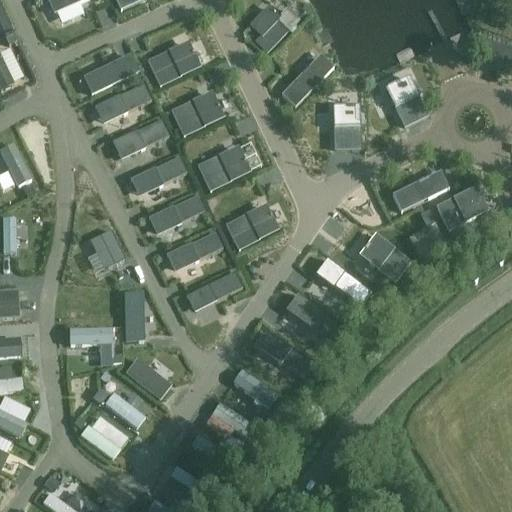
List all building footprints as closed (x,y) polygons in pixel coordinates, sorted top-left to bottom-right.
[(91,0),(51,0),(58,15),(91,0)] [(114,0),(120,13),(150,0),(114,0)] [(488,0),(474,0),(478,10),(491,5),(488,0)] [(0,35),(11,30),(0,6),(0,35)] [(268,9),(249,28),(260,39),(254,45),(267,57),(299,23),(287,11),(279,19),(268,9)] [(12,37),(5,41),(8,48),(16,45),(12,37)] [(511,69),(511,51),(482,41),(476,58),(511,69)] [(188,45),(147,64),(159,90),(200,71),(188,45)] [(0,56),(0,94),(15,86),(0,56)] [(137,75),(130,60),(88,80),(95,95),(137,75)] [(281,97),(295,110),(331,74),(318,60),(281,97)] [(151,104),(143,88),(120,99),(98,109),(105,125),(127,115),(127,116),(151,104)] [(401,134),(422,125),(406,88),(384,98),(401,134)] [(212,95),(171,114),(183,141),(224,121),(212,95)] [(357,109),(332,110),(335,154),(359,153),(357,109)] [(168,140),(161,124),(137,135),(137,134),(115,145),(123,161),(144,151),(144,152),(168,140)] [(13,145),(0,151),(0,155),(17,189),(32,181),(13,145)] [(238,149),(197,169),(210,195),(251,176),(238,149)] [(186,177),(178,161),(155,172),(154,172),(132,182),(140,198),(161,188),(161,189),(186,177)] [(38,162),(35,174),(49,177),(52,165),(38,162)] [(400,214),(446,192),(438,176),(425,183),(424,181),(416,185),(417,187),(392,199),(400,214)] [(486,216),(474,191),(434,210),(446,235),(486,216)] [(233,192),(215,200),(225,221),(242,213),(233,192)] [(204,216),(196,200),(173,211),(173,210),(151,221),(158,237),(179,227),(180,228),(204,216)] [(266,208),(225,228),(238,254),(279,233),(266,208)] [(428,215),(419,219),(425,231),(433,227),(428,215)] [(15,220),(1,220),(1,256),(16,256),(15,220)] [(110,232),(89,243),(105,273),(126,262),(110,232)] [(222,253),(214,237),(191,248),(191,247),(168,258),(176,274),(197,264),(198,265),(222,253)] [(393,286),(409,266),(374,239),(367,249),(365,247),(362,252),(364,253),(359,259),(393,286)] [(254,279),(272,271),(266,256),(247,264),(254,279)] [(372,295),(329,263),(318,278),(340,294),(341,293),(362,309),(372,295)] [(196,314),(242,292),(234,276),(188,299),(196,314)] [(18,292),(0,293),(0,322),(20,322),(18,292)] [(142,296),(124,296),(125,345),(143,344),(143,329),(140,329),(140,307),(142,307),(142,296)] [(298,298),(287,312),(330,344),(341,330),(320,315),(320,314),(298,298)] [(113,331),(68,331),(69,349),(113,348),(113,331)] [(303,382),(313,368),(291,352),(269,336),(259,352),(303,382)] [(20,340),(0,342),(0,365),(22,363),(20,340)] [(255,379),(264,367),(246,352),(236,364),(255,379)] [(133,358),(120,377),(163,409),(176,391),(133,358)] [(241,373),(233,386),(269,411),(278,398),(241,373)] [(21,380),(0,382),(0,395),(23,393),(21,380)] [(146,421),(113,396),(104,408),(137,432),(146,421)] [(219,405),(211,418),(249,442),(257,429),(219,405)] [(27,426),(0,413),(0,430),(21,440),(27,426)] [(80,439),(113,464),(120,454),(87,429),(80,439)] [(198,437),(190,448),(219,468),(227,457),(198,437)] [(176,469),(169,479),(199,499),(206,489),(176,469)] [(71,511),(49,496),(42,507),(49,511),(71,511)] [(170,511),(155,501),(146,511),(170,511)]
